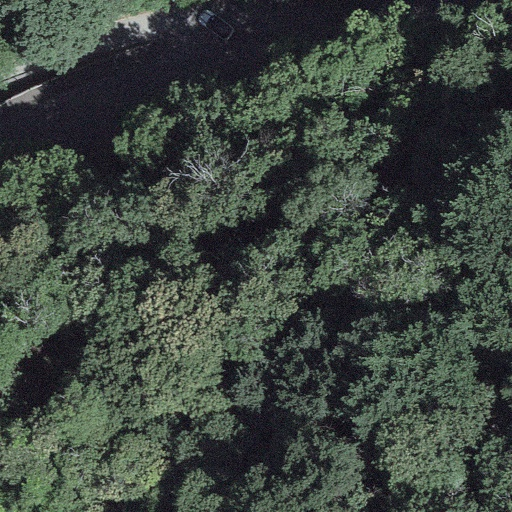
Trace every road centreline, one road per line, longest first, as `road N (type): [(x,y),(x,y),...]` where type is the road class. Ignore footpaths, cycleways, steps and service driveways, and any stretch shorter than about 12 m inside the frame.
road 1 (residential): [(0,159),(71,119),(326,13)]
road 2 (residential): [(326,13),(209,10),(110,32),(0,76)]
